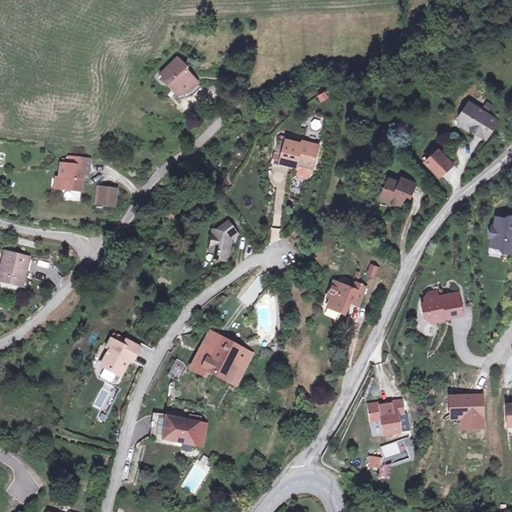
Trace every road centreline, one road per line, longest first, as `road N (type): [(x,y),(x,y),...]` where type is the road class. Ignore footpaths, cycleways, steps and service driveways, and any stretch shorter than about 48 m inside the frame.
road 1 (unclassified): [(299,480),(422,238),(511,153)]
road 2 (residential): [(106,511),(136,406),(171,337),(212,292),(286,242)]
road 3 (residential): [(0,345),(20,335),(85,262),(72,239),(0,223)]
